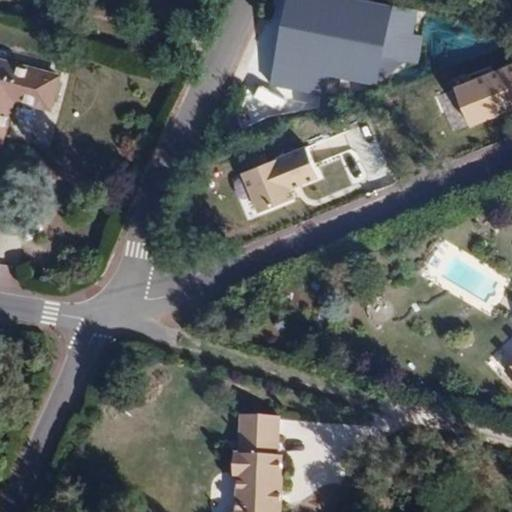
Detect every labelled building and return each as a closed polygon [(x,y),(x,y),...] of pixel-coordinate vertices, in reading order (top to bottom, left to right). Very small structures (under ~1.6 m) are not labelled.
[(393,4),(371,0),(287,0),(274,65),(328,76),(377,86),(383,57),(393,4)] [(411,34),(416,9),(393,4),(383,57),(416,63),(421,36),(411,34)] [(51,108),(60,76),(0,59),(0,143),(3,144),(16,99),(51,108)] [(511,62),(456,85),(471,124),(511,107),(511,62)] [(328,76),(274,65),(270,84),(324,95),(328,76)] [(323,178),(310,142),(239,169),(257,214),(294,200),(295,189),(323,178)] [(398,395),(402,384),(386,379),(383,391),(398,395)] [(290,511),(290,478),(289,478),(289,456),(284,456),(285,417),(247,417),(247,456),(242,456),(241,480),(246,480),(246,511),(290,511)]
